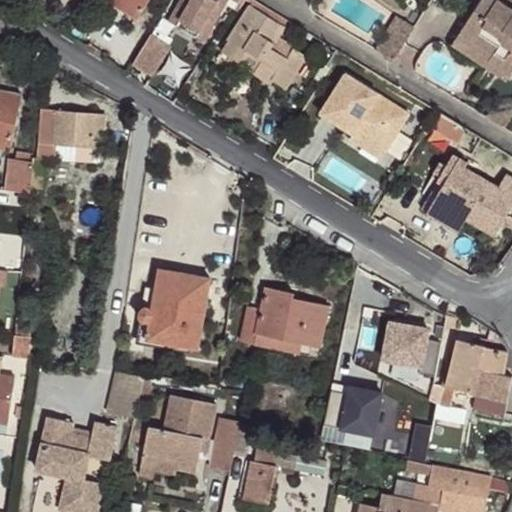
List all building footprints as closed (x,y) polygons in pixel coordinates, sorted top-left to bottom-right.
[(108,0),(107,0),(100,0),(98,3),(134,26),(139,19),(108,0)] [(107,0),(108,0),(139,19),(150,0),(107,0)] [(180,0),(169,21),(205,42),(225,6),(214,0),(180,0)] [(511,72),(511,9),(497,0),(481,0),(461,31),(495,54),(490,60),(510,75),(511,72)] [(283,26),(251,5),(229,39),(230,40),(222,52),(239,63),(247,51),(262,61),(255,73),(271,83),(272,81),(286,90),(307,56),(292,47),(286,58),(270,48),(276,37),(283,26)] [(415,27),(397,16),(376,50),(394,61),(415,27)] [(495,54),(461,31),(452,44),(507,80),(510,75),(490,60),(495,54)] [(171,47),(152,34),(133,64),(152,77),(171,47)] [(292,47),(276,37),(270,48),(286,58),(292,47)] [(262,61),(247,51),(239,63),(255,73),(262,61)] [(346,73),(321,114),(353,134),(354,131),(386,151),(409,114),(346,73)] [(22,95),(0,90),(0,143),(11,146),(22,95)] [(105,114),(41,109),(37,158),(46,159),(55,160),(57,143),(77,144),(93,145),(103,146),(105,114)] [(511,115),(511,109),(484,116),(487,118),(503,127),(505,128),(511,115)] [(350,139),(381,159),(386,151),(354,131),(353,134),(350,139)] [(77,144),(57,143),(55,160),(76,161),(77,144)] [(92,162),(93,145),(77,144),(76,161),(92,162)] [(499,188),(465,168),(468,164),(453,156),(422,210),(459,232),(467,219),(495,237),(511,206),(511,177),(506,174),(499,188)] [(32,161),(10,158),(7,190),(30,193),(30,187),(32,161)] [(44,159),(37,158),(33,158),(32,161),(30,187),(41,188),(44,159)] [(447,166),(440,163),(435,173),(441,176),(447,166)] [(30,187),(30,193),(29,197),(40,198),(41,188),(30,187)] [(199,349),(211,278),(160,269),(152,310),(151,309),(150,308),(148,308),(146,307),(145,308),(143,308),(142,309),(141,311),(140,312),(140,313),(140,314),(140,316),(140,317),(141,318),(142,319),(144,321),(146,321),(147,321),(149,320),(150,320),(146,339),(199,349)] [(156,287),(144,286),(140,312),(141,311),(142,309),(143,308),(145,308),(146,307),(148,308),(150,308),(151,309),(152,310),(156,287)] [(241,340),(255,343),(257,333),(302,343),(321,347),(329,305),(294,298),(295,294),(266,287),(262,309),(249,305),(241,340)] [(149,320),(147,321),(146,321),(144,321),(142,319),(141,318),(140,317),(140,316),(140,314),(135,342),(145,344),(146,339),(150,320),(149,320)] [(32,319),(17,317),(15,334),(30,337),(32,319)] [(436,372),(445,333),(386,319),(377,358),(436,372)] [(302,343),(257,333),(255,343),(300,353),(302,343)] [(15,334),(12,355),(28,357),(30,337),(15,334)] [(484,345),(459,339),(447,385),(455,388),(471,392),(478,367),(504,376),(508,352),(507,351),(484,345)] [(97,367),(99,352),(75,347),(72,364),(97,367)] [(511,382),(511,377),(504,376),(478,367),(471,392),(477,394),(508,401),(511,382)] [(136,416),(145,376),(117,371),(108,410),(136,416)] [(0,373),(0,414),(9,416),(15,376),(0,373)] [(370,448),(384,391),(346,382),(332,439),(370,448)] [(450,406),(455,388),(447,385),(442,404),(450,406)] [(196,472),(203,438),(210,439),(217,403),(171,394),(164,429),(149,425),(144,450),(178,458),(176,467),(196,472)] [(508,401),(477,394),(473,408),(503,415),(508,401)] [(450,406),(442,404),(437,403),(434,418),(463,423),(467,409),(450,406)] [(9,416),(0,414),(0,422),(8,424),(9,416)] [(49,417),(37,470),(68,477),(60,510),(71,511),(97,511),(104,483),(84,478),(89,456),(109,460),(117,425),(96,420),(93,432),(91,442),(70,437),(72,427),(74,421),(49,417)] [(230,472),(240,423),(241,421),(221,417),(211,467),(230,472)] [(72,427),(70,437),(91,442),(93,432),(72,427)] [(144,450),(141,466),(157,469),(158,464),(176,467),(178,458),(144,450)] [(276,465),(250,460),(243,498),(269,503),(276,465)] [(440,505),(426,503),(382,494),(380,507),(361,503),(359,511),(437,511),(438,511),(446,511),(484,511),(485,509),(492,477),(432,466),(429,487),(444,490),(440,505)] [(444,490),(429,487),(426,503),(440,505),(444,490)]
